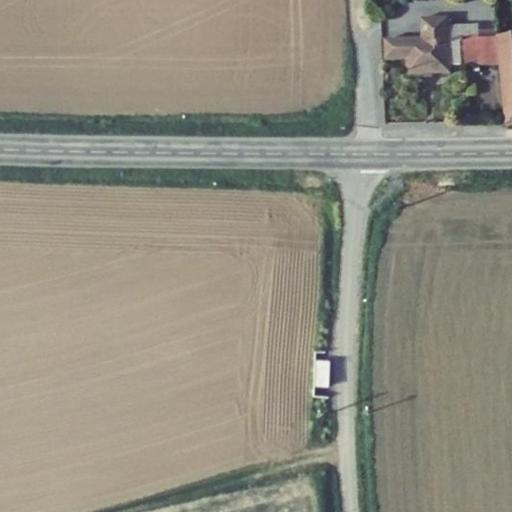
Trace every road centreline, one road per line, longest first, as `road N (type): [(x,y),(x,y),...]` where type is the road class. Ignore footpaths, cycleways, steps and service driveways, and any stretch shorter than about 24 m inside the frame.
road 1 (unclassified): [(357,154),(346,361),(352,511)]
road 2 (secondary): [(0,148),(357,154)]
road 3 (track): [(366,0),(372,154)]
road 4 (secondary): [(357,154),(511,152)]
